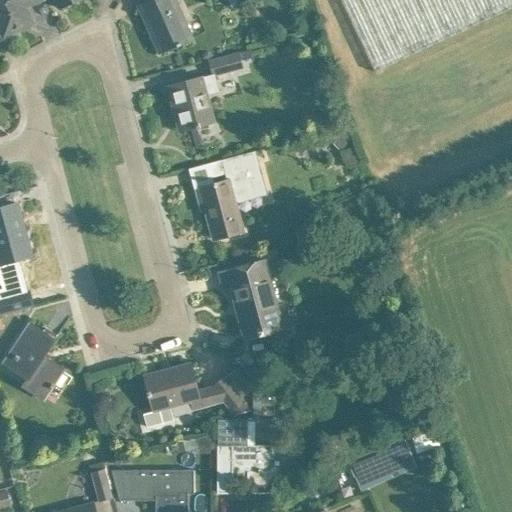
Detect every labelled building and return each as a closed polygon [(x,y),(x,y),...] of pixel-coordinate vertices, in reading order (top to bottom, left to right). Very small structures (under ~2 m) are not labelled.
[(0,0),(0,33),(3,39),(35,24),(26,4),(35,0),(44,0),(45,1),(46,0),(45,0),(0,0)] [(54,0),(59,8),(76,0),(54,0)] [(176,0),(151,0),(138,6),(159,53),(193,38),(176,0)] [(511,0),(342,0),(376,71),(511,6),(511,0)] [(239,53),(210,60),(214,74),(215,74),(216,76),(244,68),(243,66),(241,59),(239,53)] [(187,81),(168,86),(173,104),(176,104),(178,103),(181,112),(178,113),(183,131),(202,125),(215,122),(207,95),(220,92),(216,76),(215,74),(214,74),(203,77),(202,77),(187,81)] [(329,140),(338,150),(351,137),(343,126),(329,140)] [(213,240),(243,232),(235,201),(259,195),(265,193),(261,178),(254,153),(222,161),(227,180),(196,189),(200,205),(204,204),(213,240)] [(0,208),(0,271),(4,288),(0,289),(0,313),(32,305),(29,291),(26,292),(18,259),(32,256),(18,204),(0,208)] [(314,217),(300,218),(301,240),(315,239),(314,217)] [(238,317),(244,339),(264,334),(263,330),(284,325),(266,260),(218,273),(223,290),(231,288),(235,304),(237,303),(241,316),(238,317)] [(43,401),(64,370),(44,356),(57,336),(45,328),(43,331),(30,323),(2,364),(26,380),(21,387),(43,401)] [(153,411),(144,414),(147,427),(174,420),(171,406),(191,401),(193,409),(213,404),(209,388),(198,391),(190,364),(172,369),(173,373),(163,376),(162,374),(145,379),(148,391),(147,392),(148,396),(149,395),(153,411)] [(225,377),(213,387),(223,401),(231,412),(232,411),(235,414),(250,410),(244,402),(241,398),(225,377)] [(277,388),(253,389),(253,405),(260,405),(277,405),(277,388)] [(217,445),(217,473),(218,493),(233,493),(233,471),(248,471),(248,493),(280,493),(280,481),(292,481),(292,441),(270,441),(270,445),(255,445),(255,420),(253,419),(218,419),(218,445),(217,445)] [(402,437),(349,459),(360,485),(413,463),(402,437)] [(196,438),(184,441),(186,452),(199,448),(196,438)] [(106,451),(103,442),(92,445),(94,454),(106,451)] [(105,469),(92,472),(100,500),(113,496),(105,469)] [(119,501),(156,501),(155,511),(187,511),(188,493),(191,493),(191,471),(111,471),(119,501)] [(0,508),(11,506),(7,492),(0,493),(0,508)] [(96,511),(93,502),(55,511),(96,511)]
